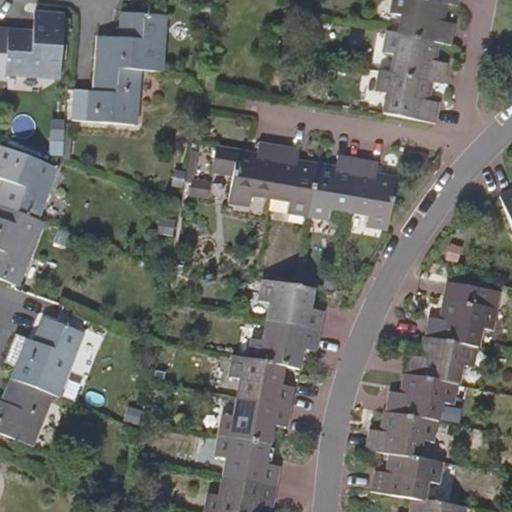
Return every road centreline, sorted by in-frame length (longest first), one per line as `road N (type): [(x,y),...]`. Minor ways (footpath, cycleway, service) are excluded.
road 1 (residential): [(511,121),(449,189),(375,309),(335,427),(323,511)]
road 2 (unknown): [(494,135),(255,114)]
